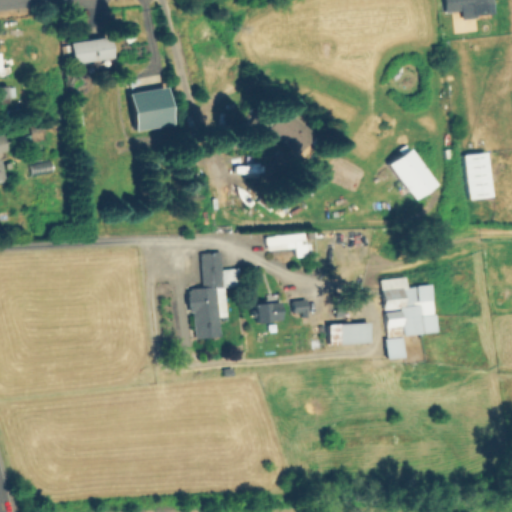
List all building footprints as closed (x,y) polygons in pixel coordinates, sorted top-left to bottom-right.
[(474,10),(444,13),(442,0),(489,0),(490,4),(473,6),(474,10)] [(135,37),(129,42),(115,25),(121,20),(135,37)] [(108,38),(111,64),(95,65),(94,61),(71,64),(71,58),(64,59),(62,44),(108,38)] [(9,102),(0,104),(0,86),(6,85),(9,102)] [(312,134),(297,153),(265,128),(281,108),(312,134)] [(47,139),(32,144),(28,132),(43,127),(47,139)] [(432,185),(412,199),(389,163),(409,150),(432,185)] [(490,196),(468,199),(463,155),(484,153),(490,196)] [(290,256),(304,254),(301,232),(260,239),(262,252),(289,247),(290,256)] [(219,253),(221,270),(240,268),(242,285),(225,287),(227,315),(220,315),(221,335),(191,338),(186,287),(202,285),(199,254),(219,253)] [(398,358),(397,336),(430,333),(426,286),(401,288),(400,278),(376,280),(382,359),(398,358)] [(251,323),(277,323),(277,304),(251,304),(251,323)] [(322,324),(323,346),(365,345),(365,324),(322,324)] [(233,375),(224,377),(222,370),(232,368),(233,375)]
